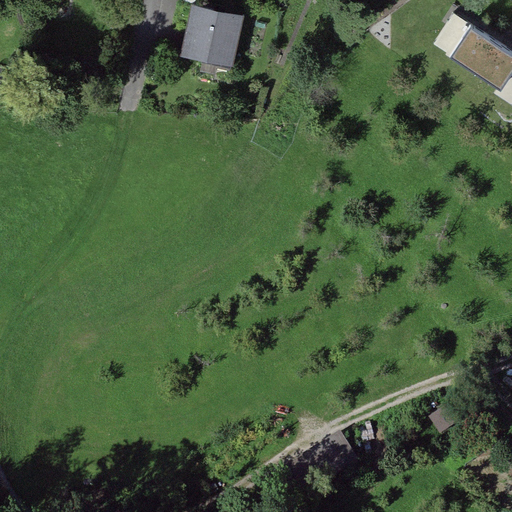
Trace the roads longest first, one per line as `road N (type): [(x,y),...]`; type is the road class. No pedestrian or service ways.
road 1 (track): [(205,511),(371,410),(511,361)]
road 2 (track): [(0,360),(16,308),(81,211),(131,101)]
